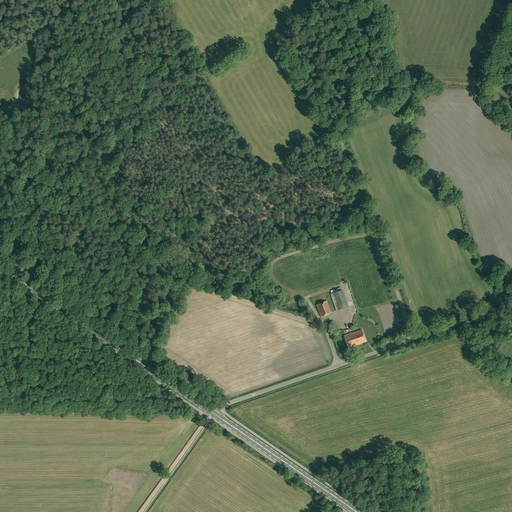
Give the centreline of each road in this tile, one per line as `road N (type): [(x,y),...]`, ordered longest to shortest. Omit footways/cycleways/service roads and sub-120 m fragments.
road 1 (secondary): [(214,413),(0,266)]
road 2 (track): [(373,234),(334,121),(384,24),(378,0)]
road 3 (unclassified): [(214,413),(412,339)]
road 4 (secondary): [(355,511),(214,413)]
